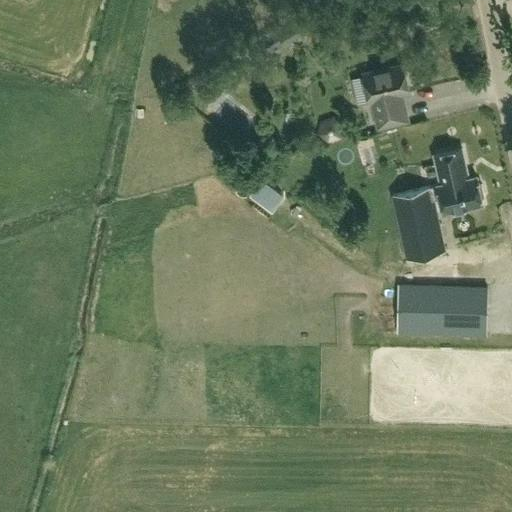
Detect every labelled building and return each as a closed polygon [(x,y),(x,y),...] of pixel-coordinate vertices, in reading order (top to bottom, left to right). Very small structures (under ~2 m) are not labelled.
[(407,93),(400,66),(361,75),(367,102),(371,102),(377,127),(404,121),(398,95),(407,93)] [(267,103),(261,107),(268,115),(273,110),(267,103)] [(343,125),(334,117),(321,121),(318,134),(329,142),(341,138),(343,125)] [(156,129),(190,159),(199,149),(164,120),(156,129)] [(432,186),(435,199),(438,199),(441,213),(481,204),(480,198),(482,194),(480,185),(476,182),(475,177),(464,179),(462,168),(464,168),(459,149),(432,156),(439,185),(432,186)] [(204,178),(222,174),(218,157),(199,162),(204,178)] [(258,175),(251,184),(272,201),(279,191),(258,175)] [(435,199),(432,186),(403,193),(390,196),(405,259),(443,250),(432,200),(435,199)] [(400,284),(398,332),(487,335),(488,287),(400,284)] [(363,413),(363,384),(336,384),(335,413),(363,413)] [(501,440),(500,465),(510,466),(511,440),(501,440)]
